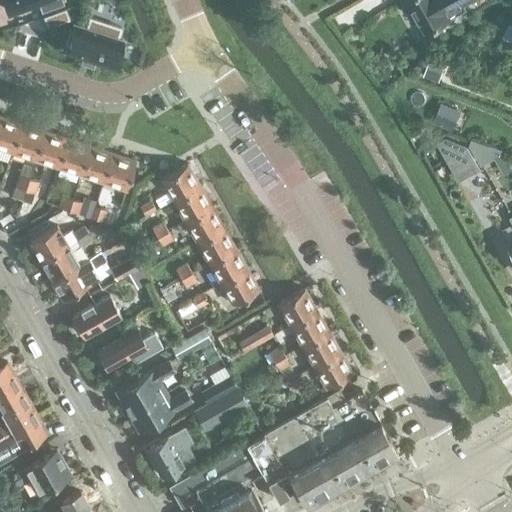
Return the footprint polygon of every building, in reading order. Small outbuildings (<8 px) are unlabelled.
[(6,0),(10,10),(37,0),(42,11),(64,2),(63,0),(6,0)] [(407,0),(425,32),(466,9),(463,4),(470,0),(407,0)] [(47,26),(69,18),(65,7),(43,15),(47,26)] [(118,37),(121,27),(89,16),(86,27),(74,23),(72,30),(69,29),(65,41),(68,42),(65,49),(81,54),(80,57),(92,61),(93,58),(113,65),(122,38),(118,37)] [(430,59),(424,76),(438,81),(445,64),(430,59)] [(441,102),(434,122),(448,128),(456,108),(441,102)] [(0,148),(12,152),(22,121),(0,113),(0,148)] [(24,156),(19,173),(15,186),(19,187),(25,189),(29,176),(35,160),(45,129),(22,121),(12,152),(24,156)] [(45,129),(35,160),(25,189),(35,192),(44,163),(57,167),(67,136),(45,129)] [(67,136),(57,167),(80,174),(90,144),(67,136)] [(477,167),(464,144),(447,138),(439,142),(459,177),(477,167)] [(471,138),(470,141),(481,161),(494,154),(489,144),(471,138)] [(90,144),(80,174),(103,182),(113,151),(90,144)] [(113,151),(103,182),(126,189),(136,159),(113,151)] [(199,183),(187,162),(161,177),(173,198),(199,183)] [(211,204),(199,183),(173,198),(185,219),(211,204)] [(15,185),(11,196),(21,199),(25,189),(19,187),(15,186),(15,185)] [(62,193),(58,206),(69,209),(73,197),(62,193)] [(69,209),(79,213),(83,200),(73,197),(69,209)] [(139,205),(140,206),(145,215),(156,209),(150,199),(139,205)] [(90,216),(102,220),(106,208),(94,204),(90,216)] [(223,225),(211,204),(185,219),(197,240),(223,225)] [(152,226),(157,235),(167,229),(162,220),(152,226)] [(64,234),(58,224),(29,240),(40,260),(69,243),(77,237),(88,231),(85,223),(64,234)] [(235,245),(223,225),(197,240),(209,260),(235,245)] [(173,238),(167,229),(157,235),(162,244),(173,238)] [(77,237),(69,243),(40,260),(51,278),(80,262),(73,250),(92,239),(88,231),(77,237)] [(247,266),(235,245),(209,260),(221,281),(247,266)] [(103,249),(80,262),(51,278),(62,298),(105,273),(100,264),(108,259),(103,249)] [(134,254),(110,268),(116,278),(140,265),(134,254)] [(175,268),(180,277),(191,271),(186,262),(175,268)] [(139,266),(128,272),(136,286),(147,280),(139,266)] [(259,287),(247,266),(221,281),(233,303),(259,287)] [(186,286),(196,280),(191,271),(180,277),(186,286)] [(316,308),(304,287),(278,302),(290,323),(316,308)] [(192,297),(194,300),(197,306),(208,301),(202,291),(192,297)] [(121,314),(110,293),(72,314),(83,335),(121,314)] [(328,329),(316,308),(290,323),(302,344),(328,329)] [(256,330),(262,339),(262,340),(273,334),(267,324),(256,330)] [(142,337),(136,327),(98,349),(109,369),(130,356),(134,362),(163,346),(154,331),(142,337)] [(204,327),(182,340),(171,347),(177,357),(185,353),(211,339),(204,327)] [(340,350),(328,329),(302,344),(314,365),(340,350)] [(279,345),(268,351),(273,360),(284,354),(279,345)] [(352,371),(340,350),(314,365),(326,386),(352,371)] [(284,354),(273,360),(279,369),(290,363),(284,354)] [(128,409),(161,390),(155,380),(172,370),(166,360),(134,380),(117,389),(118,392),(116,393),(122,402),(123,401),(128,409)] [(6,361),(0,364),(0,388),(17,379),(6,361)] [(230,373),(200,390),(206,401),(216,396),(237,384),(230,373)] [(302,384),(296,374),(285,380),(291,390),(302,384)] [(17,379),(0,388),(0,411),(26,396),(17,379)] [(237,384),(216,396),(206,401),(194,408),(204,426),(247,402),(237,384)] [(245,441),(267,480),(278,499),(297,488),(305,503),(397,450),(379,420),(362,388),(345,398),(340,389),(245,441)] [(175,408),(191,398),(185,389),(166,400),(161,390),(128,409),(132,417),(130,418),(136,426),(137,426),(139,428),(175,408)] [(0,434),(36,414),(26,396),(0,411),(0,412),(5,419),(0,422),(0,434)] [(46,432),(36,414),(0,434),(0,445),(14,437),(20,447),(46,432)] [(184,426),(147,448),(162,475),(195,457),(186,441),(191,439),(184,426)] [(168,486),(180,506),(188,501),(194,511),(265,511),(246,477),(260,470),(244,442),(168,486)] [(11,475),(17,484),(28,478),(37,492),(70,473),(56,448),(23,468),(23,469),(11,475)] [(59,503),(43,511),(93,511),(81,490),(59,502),(59,503)]
